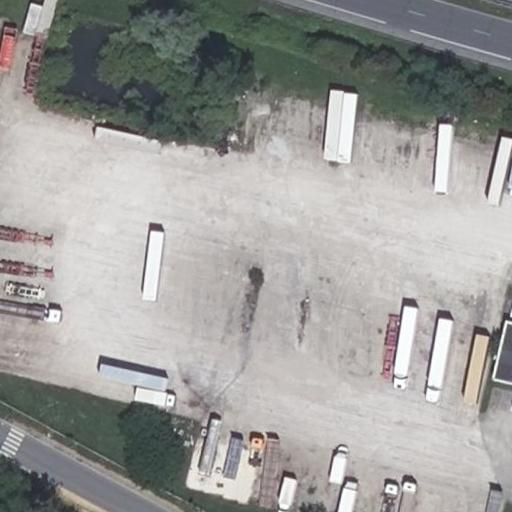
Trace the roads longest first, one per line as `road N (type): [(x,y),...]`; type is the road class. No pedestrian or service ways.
road 1 (unclassified): [(155,511),(0,428)]
road 2 (trunk): [(390,0),(511,37)]
